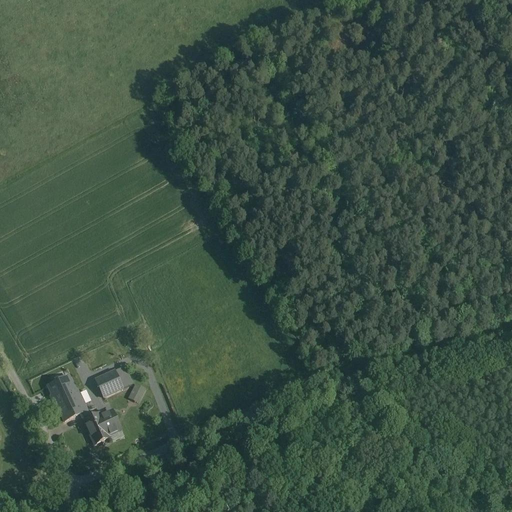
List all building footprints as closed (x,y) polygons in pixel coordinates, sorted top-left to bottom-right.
[(294,256),(283,262),(288,270),(299,264),(294,256)] [(115,373),(96,382),(104,400),(111,396),(123,391),(115,373)] [(92,411),(76,376),(69,379),(77,396),(78,395),(87,413),(92,411)] [(77,396),(69,379),(49,388),(65,423),(81,415),(84,423),(90,420),(87,413),(78,395),(77,396)] [(146,391),(136,386),(131,396),(142,401),(146,391)] [(142,401),(131,396),(129,401),(139,406),(142,401)] [(114,412),(110,414),(118,430),(109,434),(111,439),(122,434),(124,433),(114,412)] [(90,420),(84,423),(89,433),(95,447),(111,439),(109,434),(118,430),(110,414),(103,417),(102,415),(90,420)] [(122,434),(111,439),(113,444),(124,439),(122,434)]
